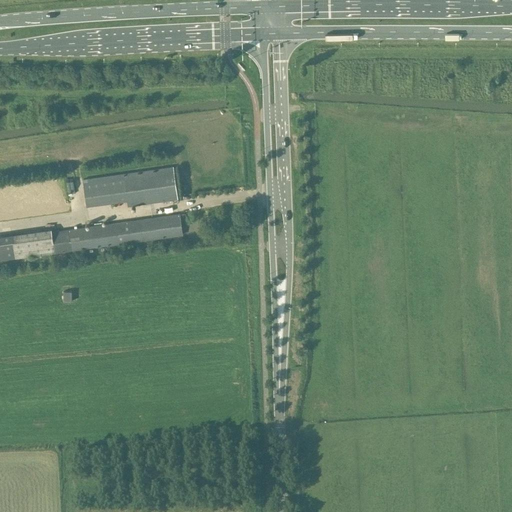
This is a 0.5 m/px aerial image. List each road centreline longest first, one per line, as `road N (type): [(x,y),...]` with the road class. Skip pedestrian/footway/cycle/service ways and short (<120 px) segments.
road 1 (tertiary): [(279,373),(289,273),(282,36)]
road 2 (tertiary): [(264,37),(279,373)]
road 3 (primary): [(0,52),(264,37)]
road 4 (primary): [(263,4),(0,20)]
road 5 (primary): [(511,3),(280,3)]
road 6 (primary): [(282,36),(511,36)]
road 7 (tertiary): [(282,511),(279,373)]
